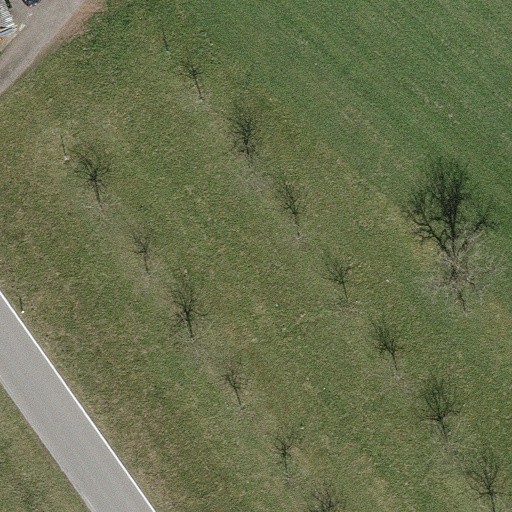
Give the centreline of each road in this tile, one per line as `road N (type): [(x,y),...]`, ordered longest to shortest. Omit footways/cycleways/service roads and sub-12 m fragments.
road 1 (tertiary): [(0,337),(121,511)]
road 2 (track): [(0,93),(85,0)]
